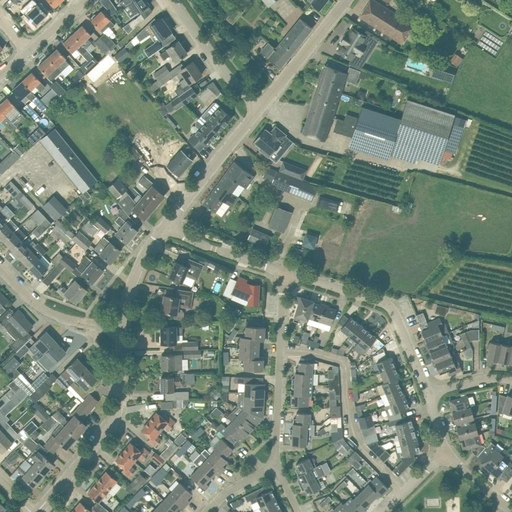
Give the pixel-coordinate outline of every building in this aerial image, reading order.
[(47,14),(33,0),(30,0),(22,8),(27,14),(26,16),(35,26),(47,14)] [(149,5),(145,0),(132,0),(127,4),(132,10),(136,7),(139,12),(149,5)] [(305,0),(319,10),(326,0),(305,0)] [(402,44),(413,25),(372,0),(370,0),(359,17),(402,44)] [(111,2),(105,6),(111,15),(117,11),(111,2)] [(445,23),(417,9),(414,16),(442,30),(445,23)] [(110,29),(115,25),(101,11),(96,15),(94,14),(91,17),(92,19),(91,20),(102,32),(108,26),(110,29)] [(126,20),(132,30),(144,19),(140,13),(140,14),(135,20),(132,16),(126,20)] [(142,30),(136,36),(139,40),(140,41),(150,34),(154,32),(160,40),(163,38),(163,37),(171,32),(161,18),(157,21),(155,18),(142,30)] [(283,38),(296,48),(312,28),(300,18),(283,38)] [(72,34),(85,48),(91,43),(87,38),(91,35),(82,25),(72,34)] [(338,51),(351,59),(352,60),(354,55),(355,54),(356,54),(359,56),(365,46),(363,44),(362,44),(362,43),(366,37),(352,28),(348,36),(346,35),(341,43),(343,44),(338,51)] [(110,51),(116,45),(105,33),(99,38),(109,49),(110,51)] [(71,53),(76,48),(82,55),(87,50),(85,48),(72,34),(63,43),(71,53)] [(109,49),(99,38),(94,43),(104,54),(109,49)] [(296,48),(283,38),(276,48),(269,42),(260,53),(279,68),(296,48)] [(171,55),(175,61),(186,54),(178,41),(159,54),(164,60),(171,55)] [(155,43),(144,51),(148,56),(159,48),(155,43)] [(124,47),(114,56),(119,62),(129,54),(124,47)] [(69,64),(64,59),(65,58),(57,49),(47,58),(61,72),(69,64)] [(449,61),(457,66),(463,59),(455,53),(449,61)] [(108,54),(86,74),(93,82),(95,81),(99,86),(108,78),(103,73),(115,62),(108,54)] [(93,56),(80,68),(84,73),(86,74),(98,62),(93,56)] [(64,76),(61,72),(47,58),(38,67),(49,79),(53,75),(59,81),(64,76)] [(184,67),(179,71),(180,72),(184,79),(178,83),(180,86),(174,90),(179,96),(190,88),(188,85),(201,75),(192,62),(184,67)] [(435,64),(433,72),(452,78),(454,70),(435,64)] [(324,65),(318,84),(340,93),(345,80),(355,84),(360,71),(349,67),(347,72),(334,68),(324,65)] [(153,75),(154,76),(157,80),(168,72),(164,67),(153,75)] [(80,68),(75,72),(76,73),(79,76),(79,77),(81,78),(86,74),(84,73),(80,68)] [(30,90),(35,86),(40,92),(45,87),(40,81),(32,72),(22,82),(30,90)] [(168,72),(157,80),(161,86),(172,78),(168,72)] [(123,76),(108,89),(115,97),(130,84),(123,76)] [(56,81),(50,86),(52,88),(56,92),(61,97),(67,92),(56,81)] [(213,81),(206,86),(217,96),(221,92),(213,81)] [(48,109),(40,100),(30,90),(22,82),(12,91),(20,100),(21,99),(25,103),(29,99),(31,101),(32,100),(44,113),(48,109)] [(313,98),(302,134),(312,137),(323,140),(340,93),(318,84),(313,98)] [(190,88),(179,96),(178,96),(184,104),(184,105),(197,95),(191,87),(190,88)] [(56,92),(51,97),(56,102),(61,97),(56,92)] [(175,110),(184,104),(178,96),(170,102),(175,110)] [(0,104),(0,109),(11,121),(16,117),(13,114),(18,110),(15,107),(16,107),(7,98),(0,104)] [(401,118),(362,105),(358,117),(353,115),(347,131),(352,133),(351,138),(352,147),(387,159),(397,130),(435,143),(446,111),(407,98),(401,118)] [(41,118),(28,104),(23,109),(36,122),(41,118)] [(213,114),(205,123),(217,134),(232,118),(220,107),(213,114)] [(167,166),(178,177),(193,161),(181,150),(180,152),(177,148),(181,144),(169,130),(168,131),(166,128),(168,127),(154,108),(151,110),(163,125),(159,128),(164,135),(161,137),(157,140),(161,145),(164,142),(173,152),(163,162),(167,166)] [(21,132),(11,121),(0,109),(0,121),(1,121),(7,127),(8,126),(17,135),(21,132)] [(205,145),(206,146),(217,134),(205,123),(199,117),(195,122),(196,127),(199,130),(195,135),(194,134),(188,140),(199,150),(205,145)] [(31,134),(27,138),(33,145),(46,133),(40,126),(35,130),(31,134)] [(269,158),(269,157),(276,163),(281,157),(274,151),(279,145),(287,149),(293,142),(285,136),(285,135),(275,127),(270,133),(264,129),(253,142),(260,147),(258,149),(269,158)] [(97,181),(55,129),(40,141),(82,193),(97,181)] [(13,149),(21,156),(26,151),(18,144),(13,149)] [(141,157),(133,147),(123,155),(131,165),(141,157)] [(0,172),(2,174),(20,157),(13,149),(0,162),(0,172)] [(299,167),(283,161),(279,171),(295,177),(299,167)] [(245,188),(254,176),(234,162),(219,183),(237,196),(244,187),(245,188)] [(304,198),(309,184),(267,167),(263,178),(273,182),(271,185),(304,198)] [(118,202),(124,210),(128,215),(133,210),(144,219),(154,207),(142,198),(137,204),(126,191),(127,190),(118,179),(117,179),(110,170),(100,179),(116,199),(117,198),(120,201),(118,202)] [(153,187),(154,185),(144,175),(138,182),(148,191),(142,198),(154,207),(164,196),(153,187)] [(11,181),(4,187),(14,198),(20,191),(11,181)] [(219,183),(203,204),(214,213),(223,201),(231,207),(239,197),(237,196),(219,183)] [(29,200),(24,195),(19,199),(24,205),(29,200)] [(67,209),(54,195),(42,206),(56,220),(67,209)] [(325,208),(339,211),(341,202),(327,199),(325,208)] [(29,200),(24,205),(21,208),(26,213),(34,206),(29,200)] [(282,233),(291,212),(275,205),(266,226),(282,233)] [(38,209),(31,215),(39,224),(41,223),(46,218),(40,211),(38,209)] [(0,210),(0,227),(10,219),(1,210),(0,210)] [(121,226),(115,234),(126,243),(137,231),(132,227),(135,223),(128,215),(124,210),(115,221),(121,226)] [(111,227),(97,216),(92,221),(105,233),(111,227)] [(46,218),(41,223),(39,224),(32,231),(38,237),(52,224),(46,218)] [(18,228),(10,219),(0,227),(0,238),(3,242),(18,228)] [(88,221),(82,229),(92,237),(98,230),(88,221)] [(65,234),(56,225),(51,229),(60,238),(65,234)] [(72,238),(73,238),(85,249),(92,242),(79,231),(75,235),(63,225),(60,228),(72,238)] [(27,236),(18,228),(3,242),(12,251),(22,241),(27,236)] [(272,237),(252,228),(247,239),(267,248),(272,237)] [(311,249),(315,236),(304,232),(299,244),(311,249)] [(65,234),(60,238),(66,244),(70,239),(65,234)] [(110,243),(103,237),(94,249),(110,263),(120,251),(110,243)] [(27,246),(22,241),(12,251),(10,252),(15,258),(17,256),(20,259),(36,244),(32,241),(27,246)] [(20,259),(29,268),(43,255),(46,252),(38,243),(36,245),(36,244),(20,259)] [(51,261),(55,266),(59,261),(63,257),(59,253),(51,261)] [(50,263),(43,255),(29,268),(37,278),(48,268),(47,268),(50,263)] [(70,271),(76,265),(65,255),(63,257),(59,261),(64,266),(70,271)] [(98,277),(103,271),(92,261),(92,262),(85,256),(80,261),(82,262),(76,269),(93,283),(93,282),(95,283),(99,278),(98,277)] [(195,279),(197,280),(202,269),(205,271),(207,266),(212,268),(211,271),(217,274),(220,267),(209,262),(208,263),(201,260),(200,264),(189,259),(185,266),(175,262),(168,277),(191,287),(195,279)] [(47,286),(64,266),(59,261),(55,266),(42,281),(47,286)] [(229,280),(223,294),(231,297),(233,292),(249,299),(249,304),(258,304),(259,284),(250,284),(250,285),(246,283),(246,282),(247,282),(247,280),(239,277),(238,279),(239,279),(237,283),(229,280)] [(76,303),(86,290),(75,281),(67,291),(61,286),(57,291),(65,297),(67,295),(76,303)] [(190,308),(193,292),(177,290),(176,298),(164,296),(161,312),(174,314),(174,318),(180,319),(183,317),(184,313),(181,310),(177,309),(178,306),(190,308)] [(331,325),(336,310),(313,303),(314,301),(296,296),(294,303),(298,304),(293,321),(298,323),(300,318),(308,320),(308,318),(331,325)] [(22,314),(18,310),(7,321),(8,322),(4,326),(8,330),(7,331),(16,340),(11,345),(16,351),(22,346),(32,337),(27,332),(32,326),(23,317),(22,318),(20,316),(22,314)] [(359,324),(350,317),(341,329),(349,336),(359,324)] [(425,341),(426,342),(442,335),(448,333),(445,323),(442,324),(440,318),(433,320),(426,323),(429,328),(421,331),(424,337),(423,340),(425,341)] [(240,337),(240,340),(239,340),(237,341),(236,353),(238,355),(239,355),(239,359),(244,359),(244,370),(263,371),(263,359),(258,359),(259,338),(264,338),(265,323),(246,322),(245,337),(240,337)] [(367,331),(359,324),(349,336),(358,343),(367,331)] [(175,327),(161,327),(161,344),(176,343),(176,335),(182,335),(182,327),(175,327)] [(467,337),(462,339),(464,344),(473,340),(471,329),(465,332),(467,337)] [(367,331),(358,343),(366,350),(376,338),(367,331)] [(28,349),(34,354),(32,356),(36,361),(44,353),(56,342),(46,332),(28,349)] [(445,341),(442,335),(426,342),(426,344),(425,346),(428,347),(430,353),(453,343),(451,338),(445,341)] [(307,340),(306,344),(318,348),(319,343),(307,340)] [(198,341),(184,342),(184,350),(198,350),(198,341)] [(65,352),(56,342),(44,353),(48,358),(43,364),(48,369),(65,352)] [(497,362),(501,344),(490,342),(486,360),(492,361),(494,363),(496,362),(497,362)] [(434,362),(434,363),(455,355),(452,348),(455,347),(453,343),(430,353),(432,358),(432,361),(434,362)] [(506,364),(508,364),(511,346),(501,344),(497,362),(503,363),(504,365),(506,364)] [(469,348),(457,353),(460,361),(473,356),(469,348)] [(198,350),(184,350),(184,358),(201,358),(201,349),(198,350)] [(13,355),(1,366),(9,374),(21,363),(13,355)] [(162,355),(162,370),(177,370),(177,374),(180,374),(184,374),(184,370),(182,370),(181,355),(174,355),(162,355)] [(434,367),(436,368),(439,374),(447,371),(449,376),(461,370),(455,355),(434,363),(435,365),(434,367)] [(394,367),(390,357),(376,363),(380,373),(394,367)] [(66,379),(71,384),(87,369),(77,359),(61,374),(66,379)] [(295,369),(295,373),(312,374),(315,374),(315,369),(312,369),(312,363),(298,362),(298,369),(295,369)] [(394,367),(380,373),(384,383),(382,384),(399,377),(394,367)] [(87,369),(71,384),(70,385),(83,399),(91,391),(93,390),(94,389),(94,388),(100,382),(87,369)] [(43,373),(25,391),(27,393),(30,396),(45,381),(48,378),(43,373)] [(186,373),(184,374),(180,374),(180,377),(161,377),(161,392),(165,392),(165,400),(176,400),(176,399),(188,399),(188,391),(175,392),(173,392),(173,385),(186,384),(186,373)] [(312,385),(312,374),(295,373),(295,379),(292,379),(291,384),(312,385)] [(50,388),(49,386),(57,378),(53,374),(48,378),(45,381),(30,396),(36,402),(50,388)] [(328,375),(328,385),(339,385),(338,374),(328,375)] [(239,383),(238,396),(264,397),(264,389),(263,389),(263,384),(258,384),(258,378),(235,377),(234,383),(239,383)] [(399,377),(382,384),(386,394),(400,388),(396,378),(399,377)] [(311,395),(312,385),(291,384),(291,388),(294,388),(294,394),(291,394),(311,395)] [(339,385),(328,385),(329,396),(336,396),(339,395),(339,385)] [(221,394),(213,388),(209,394),(216,399),(221,394)] [(400,388),(386,394),(390,404),(404,398),(400,388)] [(4,394),(0,398),(0,409),(10,400),(9,399),(4,394)] [(98,402),(90,394),(82,403),(90,410),(98,402)] [(311,395),(291,394),(291,406),(308,406),(308,400),(311,400),(311,395)] [(503,412),(511,415),(511,411),(511,395),(511,394),(509,396),(507,395),(507,397),(499,394),(498,413),(503,414),(503,412)] [(243,409),(263,418),(263,410),(262,410),(262,405),(264,405),(264,397),(238,396),(238,400),(244,400),(243,409)] [(452,413),(470,408),(467,396),(449,401),(451,407),(450,409),(452,410),(452,412),(452,413)] [(404,398),(390,404),(395,414),(409,408),(404,398)] [(10,400),(0,409),(0,410),(4,414),(4,415),(5,415),(15,405),(10,400)] [(36,403),(30,409),(44,422),(50,416),(46,413),(36,403)] [(487,412),(491,413),(495,414),(496,405),(491,404),(491,407),(487,407),(487,412)] [(65,418),(60,424),(76,438),(86,426),(80,421),(88,412),(81,406),(72,416),(74,417),(69,422),(65,418)] [(470,408),(452,413),(455,424),(456,423),(456,425),(474,420),(470,408)] [(258,423),(263,418),(243,409),(237,416),(233,412),(230,415),(249,432),(255,427),(254,426),(257,422),(258,423)] [(0,435),(11,426),(6,422),(9,419),(5,415),(4,415),(4,414),(0,410),(0,435)] [(149,421),(160,431),(164,426),(169,430),(175,423),(168,417),(166,420),(157,413),(149,421)] [(310,420),(310,413),(296,413),(296,419),(293,419),(293,424),(307,425),(313,425),(313,420),(310,420)] [(362,416),(358,417),(361,429),(373,425),(370,413),(362,416)] [(230,441),(234,436),(240,442),(249,432),(230,415),(227,418),(232,422),(226,428),(221,424),(217,429),(230,441)] [(395,436),(417,430),(414,431),(411,420),(402,423),(401,417),(387,421),(388,426),(392,425),(393,430),(396,429),(398,435),(395,436)] [(32,420),(22,430),(28,436),(38,427),(32,420)] [(474,420),(456,425),(457,427),(456,427),(459,438),(477,433),(474,420)] [(148,441),(155,447),(161,440),(156,436),(160,431),(149,421),(142,430),(150,438),(148,441)] [(67,448),(76,438),(60,424),(51,435),(54,437),(45,446),(53,452),(61,443),(67,448)] [(307,431),(307,425),(293,424),(292,430),(289,430),(289,434),(309,435),(310,431),(307,431)] [(11,426),(0,435),(0,450),(2,452),(9,445),(16,439),(17,438),(20,436),(18,434),(11,426)] [(196,431),(200,435),(204,431),(200,427),(196,431)] [(323,427),(318,431),(321,436),(326,432),(323,427)] [(174,443),(177,445),(180,441),(182,442),(187,435),(179,428),(173,434),(178,439),(174,443)] [(200,435),(196,431),(195,432),(193,430),(190,434),(196,440),(200,435)] [(417,430),(395,436),(396,441),(399,440),(400,446),(417,441),(415,436),(418,435),(417,430)] [(477,433),(459,438),(459,439),(460,439),(460,440),(459,443),(461,444),(463,450),(481,445),(477,433)] [(306,446),(310,446),(311,440),(309,440),(309,435),(289,434),(289,439),(292,439),(292,446),(306,446)] [(32,452),(25,460),(43,476),(53,464),(42,455),(46,450),(38,443),(37,444),(29,437),(23,443),(32,452)] [(345,441),(343,437),(332,442),(336,449),(339,452),(348,444),(345,441)] [(177,445),(174,443),(169,439),(166,443),(168,445),(159,455),(164,460),(165,460),(178,446),(177,445)] [(221,439),(216,444),(213,441),(210,445),(211,446),(227,461),(230,457),(228,455),(233,449),(221,439)] [(179,449),(183,452),(189,446),(190,448),(193,445),(188,440),(179,449)] [(371,443),(366,444),(378,457),(386,450),(380,444),(378,444),(377,441),(371,443)] [(417,441),(400,446),(402,451),(399,452),(400,457),(420,452),(417,441)] [(480,462),(490,471),(507,452),(504,449),(500,454),(493,448),(495,446),(490,442),(485,448),(489,451),(480,462)] [(123,452),(134,461),(138,456),(143,460),(149,453),(142,447),(139,451),(131,443),(123,452)] [(347,451),(344,448),(348,444),(339,452),(342,455),(347,451)] [(227,461),(211,446),(207,450),(205,449),(201,453),(222,472),(225,468),(222,466),(227,461)] [(183,452),(179,449),(175,453),(179,457),(183,452)] [(14,450),(6,458),(10,463),(19,455),(14,450)] [(355,451),(347,459),(354,466),(358,462),(362,458),(355,451)] [(130,466),(134,461),(123,452),(116,460),(125,468),(122,471),(129,477),(135,470),(130,466)] [(156,452),(151,458),(159,465),(164,460),(159,455),(156,452)] [(511,473),(511,454),(510,454),(507,452),(490,471),(500,480),(508,470),(511,473)] [(193,462),(199,467),(210,478),(215,473),(218,476),(222,472),(201,453),(193,462)] [(310,470),(316,467),(313,463),(311,464),(308,458),(296,464),(298,470),(296,472),(298,476),(310,470)] [(19,482),(23,477),(33,486),(43,476),(25,460),(18,468),(11,475),(19,482)] [(398,477),(408,467),(402,461),(392,471),(398,477)] [(152,475),(158,466),(153,462),(146,471),(152,475)] [(154,475),(161,482),(165,477),(163,475),(170,467),(166,463),(154,475)] [(210,478),(199,467),(190,476),(205,490),(208,486),(206,483),(210,478)] [(300,487),(318,478),(316,474),(313,475),(310,470),(298,476),(300,481),(298,483),(300,487)] [(107,492),(117,481),(106,471),(97,483),(107,492)] [(161,482),(154,475),(150,480),(157,486),(161,482)] [(137,477),(130,484),(135,489),(136,490),(143,483),(137,477)] [(369,479),(366,482),(380,496),(388,489),(376,477),(372,481),(369,479)] [(318,478),(300,487),(302,491),(304,489),(307,495),(320,489),(317,483),(320,482),(318,478)] [(361,492),(371,502),(375,497),(377,500),(380,496),(366,482),(363,485),(365,487),(361,492)] [(107,492),(97,483),(87,494),(98,503),(107,492)] [(187,499),(192,494),(180,483),(171,492),(186,505),(190,502),(187,499)] [(130,484),(125,489),(130,494),(135,489),(130,484)] [(263,487),(244,496),(247,502),(250,500),(252,504),(258,501),(261,507),(276,500),(271,490),(265,492),(263,487)] [(137,493),(141,496),(145,492),(142,488),(137,493)] [(163,501),(175,511),(180,506),(182,509),(186,505),(171,492),(163,501)] [(354,494),(351,497),(365,511),(368,508),(366,506),(371,502),(361,492),(356,496),(354,494)] [(129,508),(141,496),(137,493),(126,505),(129,508)] [(364,511),(365,511),(351,497),(344,505),(343,505),(350,511),(364,511)] [(238,500),(231,503),(234,509),(241,505),(240,504),(243,503),(241,499),(238,500)] [(261,507),(263,511),(275,511),(280,509),(276,500),(261,507)] [(155,509),(158,511),(174,511),(175,511),(163,501),(155,509)] [(91,511),(80,502),(71,511),(99,511),(93,506),(93,507),(96,509),(93,511),(91,511)] [(350,511),(343,505),(344,505),(341,503),(334,510),(335,511),(350,511)]
